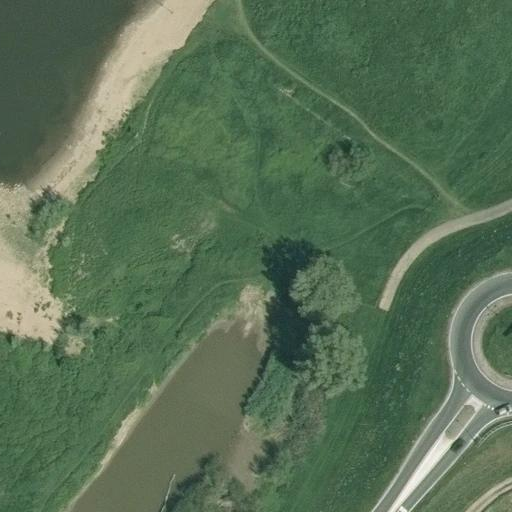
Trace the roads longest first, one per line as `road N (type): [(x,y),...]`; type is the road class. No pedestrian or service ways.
road 1 (track): [(384,310),(349,413),(297,511)]
road 2 (primary): [(393,511),(490,389)]
road 3 (primary): [(511,281),(474,305),(465,327),(464,350),(490,389)]
